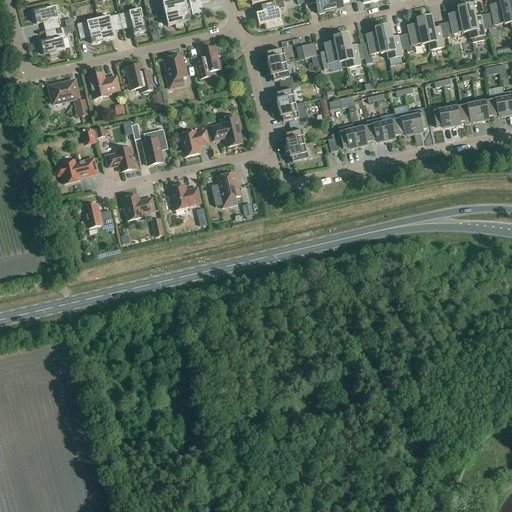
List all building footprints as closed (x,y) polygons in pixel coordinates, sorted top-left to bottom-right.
[(162,5),(165,16),(187,11),(186,5),(190,4),(189,0),(183,0),(178,1),(177,0),(164,0),(166,4),(162,5)] [(330,12),(327,0),(306,0),(308,7),(315,5),(318,15),(319,15),(319,16),(325,15),(325,13),(330,12)] [(327,0),(330,12),(336,11),(336,12),(342,11),(342,9),(343,9),(341,0),(327,0)] [(492,15),(486,16),(489,31),(495,29),(495,27),(504,25),(504,26),(511,25),(506,0),(504,0),(499,1),(500,6),(490,8),(492,15)] [(283,2),(274,5),(261,8),(262,14),(256,15),(259,27),(265,25),(266,32),(284,28),(282,20),(280,21),(278,11),(285,9),(283,2)] [(471,7),(464,9),(470,33),(469,33),(472,44),(485,42),(483,32),(489,31),(486,16),(479,17),(480,19),(474,20),(471,7)] [(43,24),(45,33),(60,30),(55,9),(33,14),(36,25),(43,24)] [(450,24),(444,25),(447,39),(454,38),(453,36),(462,34),(463,35),(469,33),(470,33),(464,9),(457,10),(458,15),(449,17),(450,24)] [(140,11),(119,16),(122,31),(132,29),(134,36),(146,33),(140,11)] [(187,11),(165,16),(168,28),(175,26),(176,30),(184,28),(183,24),(194,22),(193,16),(188,17),(187,11)] [(119,16),(98,21),(103,43),(114,40),(113,34),(122,31),(119,16)] [(430,19),(423,20),(429,45),(428,45),(430,52),(443,49),(441,41),(447,39),(444,25),(438,26),(439,30),(433,32),(430,19)] [(72,20),(65,22),(66,29),(74,27),(72,20)] [(403,36),(406,51),(407,54),(413,53),(412,47),(421,45),(422,47),(428,45),(429,45),(423,20),(416,22),(417,26),(408,28),(409,35),(403,36)] [(103,43),(98,21),(76,26),(80,41),(90,39),(91,45),(103,43)] [(389,28),(382,29),(387,54),(388,61),(401,58),(400,52),(406,51),(403,36),(397,38),(397,39),(392,40),(389,28)] [(65,51),(63,40),(65,39),(63,29),(60,30),(45,33),(47,43),(41,45),(43,56),(49,55),(50,59),(60,56),(60,53),(65,51)] [(368,44),(362,45),(365,60),(366,66),(372,65),(370,56),(380,54),(380,55),(387,54),(382,29),(375,31),(376,35),(366,37),(368,44)] [(347,36),(340,38),(346,63),(345,63),(347,70),(360,67),(359,61),(365,60),(362,45),(355,47),(356,48),(350,49),(347,36)] [(346,63),(340,38),(333,39),(334,44),(325,46),(326,53),(320,54),(324,72),(330,70),(329,65),(338,63),(339,64),(345,63),(346,63)] [(301,48),(304,61),(317,58),(314,45),(301,48)] [(200,53),(202,61),(195,62),(199,81),(212,78),(211,73),(220,71),(215,49),(200,53)] [(266,60),(268,69),(286,65),(283,51),(267,55),(268,60),(266,60)] [(182,79),(187,78),(185,70),(183,70),(180,57),(179,58),(177,57),(173,57),(172,59),(165,61),(170,82),(167,83),(169,90),(184,87),(182,79)] [(279,82),(280,88),(293,85),(292,78),(289,79),(286,65),(268,69),(270,78),(272,78),(273,83),(279,82)] [(140,90),(142,94),(154,91),(150,73),(143,74),(141,66),(126,70),(131,92),(140,90)] [(90,89),(89,91),(90,95),(92,97),(93,101),(109,98),(108,95),(120,93),(116,78),(105,81),(103,75),(88,79),(90,89)] [(51,100),(51,102),(51,104),(53,106),(55,107),(57,106),(59,105),(78,100),(74,83),(73,83),(72,82),(67,83),(67,85),(57,87),(55,86),(51,87),(50,88),(49,89),(51,100)] [(276,101),(278,110),(295,106),(292,92),(295,92),(294,90),(293,85),(280,88),(282,94),(276,95),(277,101),(276,101)] [(511,92),(503,95),(507,118),(511,117),(511,92)] [(160,95),(153,97),(155,108),(163,106),(160,95)] [(488,97),(489,102),(490,102),(493,118),(501,117),(501,119),(507,118),(503,95),(488,97)] [(75,105),(78,118),(88,116),(85,102),(75,105)] [(490,102),(489,102),(475,105),(479,124),(485,122),(485,120),(493,118),(490,102)] [(290,129),(303,126),(308,125),(303,104),(295,106),(278,110),(280,119),(282,119),(283,124),(288,123),(290,129)] [(114,107),(117,118),(125,116),(123,105),(114,107)] [(475,105),(461,107),(464,124),(472,122),(473,125),(479,124),(475,105)] [(461,107),(447,110),(451,129),(457,128),(456,125),(464,124),(461,107)] [(423,110),(408,113),(414,137),(420,135),(419,132),(428,131),(423,110)] [(451,129),(447,110),(433,113),(436,129),(444,127),(444,130),(451,129)] [(394,117),(395,121),(399,137),(407,135),(408,138),(414,137),(408,113),(394,117)] [(210,129),(213,143),(225,140),(227,149),(243,145),(236,118),(221,122),(222,126),(210,129)] [(366,123),(367,128),(371,144),(379,142),(379,145),(386,143),(381,124),(382,124),(381,120),(366,123)] [(395,121),(382,124),(381,124),(386,143),(392,142),(391,139),(399,137),(395,121)] [(131,128),(134,142),(141,141),(137,126),(131,128)] [(285,142),(287,151),(305,147),(302,133),(304,132),(303,126),(290,129),(291,135),(286,136),(287,141),(285,142)] [(353,131),(354,131),(353,126),(338,130),(343,150),(351,148),(351,151),(358,150),(353,131)] [(367,128),(354,131),(353,131),(358,150),(364,148),(363,145),(371,144),(367,128)] [(95,131),(96,140),(104,138),(103,130),(95,131)] [(82,134),(84,147),(95,145),(92,132),(82,134)] [(168,151),(163,132),(143,136),(145,144),(142,145),(147,168),(163,164),(161,153),(168,151)] [(198,148),(209,145),(206,132),(195,135),(195,133),(179,137),(185,159),(200,155),(198,148)] [(328,141),(331,155),(339,153),(336,139),(328,141)] [(305,147),(287,151),(289,160),(291,159),(292,165),(316,159),(312,145),(305,147)] [(105,158),(108,170),(119,167),(120,174),(135,170),(130,150),(115,153),(116,156),(105,158)] [(60,168),(59,168),(57,169),(56,171),(55,172),(55,174),(56,176),(57,178),(59,178),(61,178),(62,178),(64,186),(80,182),(79,180),(97,175),(93,161),(76,165),(75,163),(59,166),(60,168)] [(220,202),(222,210),(237,207),(235,199),(240,198),(238,187),(236,188),(233,175),(231,175),(230,174),(226,175),(225,177),(217,179),(223,202),(220,202)] [(169,190),(170,196),(174,213),(190,209),(193,208),(193,207),(201,205),(197,190),(186,192),(185,186),(169,190)] [(143,219),(142,216),(155,213),(152,200),(139,203),(138,197),(122,201),(127,223),(143,219)] [(245,218),(253,216),(251,205),(242,207),(245,218)] [(83,209),(84,216),(88,231),(102,228),(103,230),(114,228),(110,212),(99,215),(97,206),(83,209)] [(152,223),(155,239),(163,237),(160,221),(152,223)]
